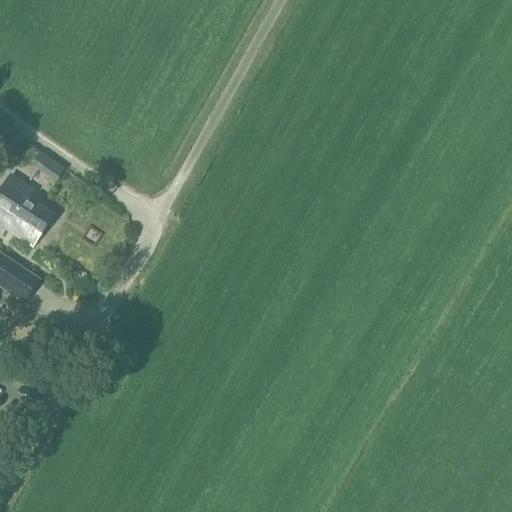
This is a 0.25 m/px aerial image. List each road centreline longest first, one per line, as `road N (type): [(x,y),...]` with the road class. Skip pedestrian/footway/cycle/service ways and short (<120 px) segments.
road 1 (unclassified): [(0,497),(156,223)]
road 2 (unclassified): [(156,223),(283,0)]
road 3 (unclassified): [(156,223),(0,111)]
